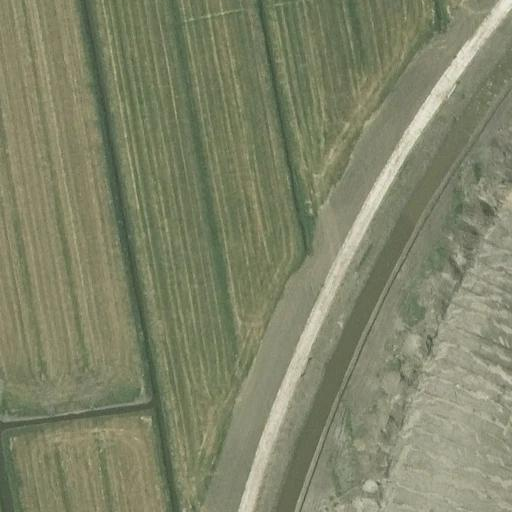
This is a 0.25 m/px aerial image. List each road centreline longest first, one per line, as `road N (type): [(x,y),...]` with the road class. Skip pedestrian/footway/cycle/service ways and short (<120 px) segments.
road 1 (track): [(244,511),(272,425),(396,152),(508,0)]
road 2 (motorway): [(511,270),(467,360),(420,511)]
